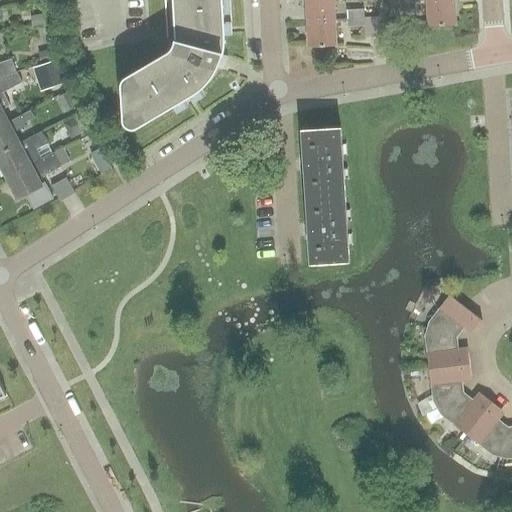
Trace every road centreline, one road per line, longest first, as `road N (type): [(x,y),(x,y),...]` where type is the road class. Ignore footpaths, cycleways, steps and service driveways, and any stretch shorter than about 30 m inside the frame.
road 1 (residential): [(0,279),(279,84)]
road 2 (residential): [(279,84),(496,57)]
road 3 (residential): [(273,261),(289,251),(279,84)]
road 4 (residential): [(464,197),(507,195),(496,57)]
road 5 (residential): [(110,511),(56,396)]
road 6 (residential): [(56,396),(0,285)]
